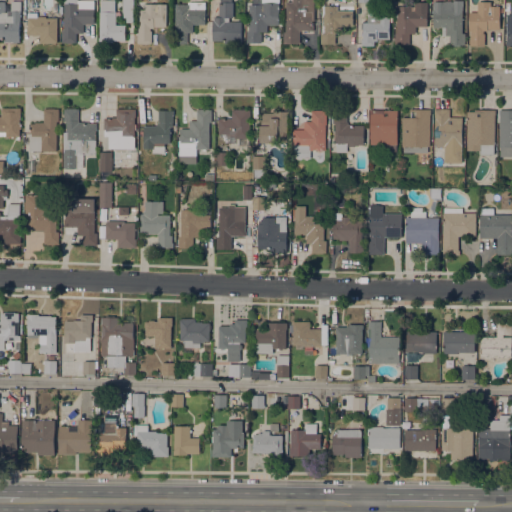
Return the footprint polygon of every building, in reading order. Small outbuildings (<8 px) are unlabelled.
[(20,41),(17,41),(17,42),(13,42),(13,41),(4,41),(4,38),(0,38),(0,1),(5,1),(5,11),(7,11),(7,10),(11,10),(11,0),(21,0),(21,11),(20,11),(20,41)] [(64,3),(77,3),(77,0),(94,0),(94,23),(83,23),(83,32),(76,32),(76,42),(61,42),(62,29),(64,29),(64,3)] [(133,0),(133,21),(126,21),(126,17),(123,17),(123,12),(122,12),(122,0),(133,0)] [(221,0),(231,0),(231,1),(233,1),(233,17),(229,17),(229,21),(241,21),(241,43),(225,43),(225,39),(223,39),(223,40),(212,40),(212,20),(214,20),(214,16),(219,16),(219,1),(221,1),(221,0)] [(279,0),(279,16),(281,16),(281,21),(279,22),(279,24),(267,24),(267,31),(261,31),(261,42),(247,42),(247,30),(249,30),(249,4),(252,4),(252,0),(279,0)] [(283,43),(283,31),(286,31),(286,1),(292,1),(292,0),(314,0),(314,20),(311,20),(311,21),(313,22),(313,29),(300,29),(300,31),(299,31),(299,43),(283,43)] [(462,0),(462,32),(465,32),(465,44),(460,44),(460,46),(454,45),(454,44),(449,44),(449,35),(445,35),(445,26),(438,26),(438,27),(433,27),(433,12),(432,12),(432,9),(433,9),(433,1),(452,1),(452,0),(462,0)] [(469,45),(469,39),(470,39),(470,30),(469,30),(469,11),(477,11),(477,0),(491,1),(490,5),(499,5),(499,12),(500,12),(500,29),(487,28),(487,30),(483,30),(483,33),(485,33),(484,45),(469,45)] [(175,4),(188,4),(188,1),(205,1),(205,24),(192,24),(193,31),(187,31),(187,43),(175,43),(175,4)] [(166,26),(154,26),(154,27),(151,27),(151,43),(137,43),(137,27),(139,27),(139,9),(144,9),(145,3),(166,3),(166,26)] [(353,25),(341,25),(341,32),(335,32),(335,43),(320,43),(321,31),(323,31),(323,5),(337,5),(339,4),(343,3),(346,3),(349,3),(350,3),(353,4),(353,25)] [(411,5),(411,10),(427,11),(427,26),(415,26),(415,33),(410,33),(410,44),(395,44),(395,32),(393,32),(393,20),(397,20),(397,5),(411,5)] [(389,38),(377,38),(377,40),(374,40),(374,45),(361,45),(361,38),(363,38),(363,21),(367,21),(367,6),(380,6),(380,16),(389,16),(389,38)] [(98,36),(99,36),(99,11),(116,11),(116,24),(125,24),(125,40),(113,40),(113,42),(98,41),(98,36)] [(26,34),(26,27),(28,27),(28,17),(27,17),(27,12),(37,12),(37,16),(48,16),(48,17),(57,17),(57,41),(55,41),(55,43),(40,42),(40,34),(26,34)] [(19,136),(16,136),(16,137),(13,137),(13,135),(0,135),(0,115),(1,115),(1,107),(21,107),(21,117),(19,117),(19,136)] [(29,133),(30,133),(30,123),(35,123),(35,121),(44,122),(44,108),(59,108),(59,121),(57,121),(56,151),(29,150),(29,133)] [(76,154),(76,167),(63,167),(63,131),(66,131),(66,120),(63,120),(64,108),(78,108),(78,120),(79,120),(79,122),(89,122),(89,123),(96,123),(96,130),(95,154),(78,154),(76,154)] [(134,148),(109,147),(109,136),(104,136),(104,129),(103,129),(103,118),(111,118),(111,116),(116,116),(116,108),(136,108),(136,116),(134,116),(134,123),(136,123),(136,129),(134,129),(134,148)] [(179,128),(189,128),(189,120),(196,120),(196,109),(200,109),(200,108),(209,109),(211,109),(211,121),(209,121),(209,148),(206,148),(206,150),(202,150),(202,148),(196,148),(196,163),(179,163),(179,128)] [(218,133),(218,118),(220,118),(220,117),(231,117),(232,109),(235,109),(235,108),(247,109),(250,109),(249,145),(236,144),(236,142),(226,142),(221,133),(218,133)] [(429,146),(427,146),(427,152),(403,151),(404,145),(402,145),(402,120),(402,116),(409,116),(410,108),(430,108),(429,146)] [(435,146),(435,117),(434,117),(434,108),(450,108),(449,116),(462,117),(461,162),(444,162),(444,146),(440,146),(435,146)] [(370,109),(397,110),(397,144),(396,144),(396,150),(383,150),(383,144),(370,144),(370,109)] [(467,111),(474,111),(474,109),(495,109),(495,113),(495,144),(494,144),(494,154),(479,154),(479,150),(467,150),(467,111)] [(511,156),(500,156),(500,146),(499,146),(499,114),(499,109),(511,109),(511,156)] [(174,110),(174,114),(173,114),(172,126),(170,126),(170,142),(165,142),(165,153),(152,152),(152,148),(143,148),(144,125),(156,125),(156,124),(159,124),(159,121),(158,121),(158,110),(174,110)] [(275,112),(275,110),(287,111),(287,141),(280,141),(280,142),(261,142),(261,112),(275,112)] [(326,123),(325,123),(325,149),(310,149),(310,157),(293,157),(293,144),(292,129),(304,129),(304,121),(311,121),(311,110),(326,110),(326,123)] [(335,151),(335,143),(334,143),(335,123),(332,123),(333,114),(332,114),(332,111),(347,111),(346,122),(347,122),(347,124),(355,124),(364,125),(363,144),(358,144),(358,145),(355,145),(355,146),(348,146),(347,151),(335,151)] [(99,151),(112,151),(112,170),(99,170),(99,151)] [(228,164),(216,164),(216,151),(228,151),(228,164)] [(252,155),(264,155),(263,177),(254,176),(254,168),(252,168),(252,155)] [(345,173),(345,181),(337,181),(337,172),(345,173)] [(112,206),(100,206),(99,181),(112,181),(112,206)] [(136,183),(136,193),(126,193),(127,183),(136,183)] [(243,184),(252,184),(252,199),(243,199),(243,184)] [(25,194),(45,194),(45,204),(56,205),(56,231),(59,231),(59,243),(44,243),(44,232),(43,232),(43,230),(33,230),(33,228),(26,228),(26,215),(25,215),(25,194)] [(264,209),(252,209),(252,196),(265,196),(264,209)] [(169,234),(172,234),(171,242),(173,242),(173,247),(165,247),(165,246),(158,246),(158,235),(157,235),(157,234),(146,233),(146,232),(140,232),(140,214),(141,214),(141,213),(143,213),(143,210),(144,210),(144,200),(163,200),(163,214),(170,214),(169,234)] [(294,205),(305,205),(305,215),(313,215),(313,217),(324,217),(324,239),(326,240),(326,252),(312,252),(312,242),(306,242),(306,233),(294,233),(294,205)] [(119,214),(119,206),(128,206),(128,214),(119,214)] [(216,248),(216,241),(218,241),(219,206),(235,207),(235,220),(245,220),(245,230),(246,230),(246,235),(235,235),(235,236),(232,236),(232,248),(216,248)] [(384,253),(368,253),(369,213),(382,213),(382,206),(400,207),(400,213),(402,213),(401,236),(384,236),(384,253)] [(438,253),(422,253),(422,242),(406,242),(406,217),(411,217),(411,211),(412,211),(412,207),(422,207),(422,211),(426,211),(426,217),(438,217),(438,253)] [(442,212),(444,212),(444,207),(462,207),(462,212),(476,212),(476,235),(458,235),(458,249),(459,249),(459,254),(453,254),(453,252),(442,252),(442,212)] [(511,254),(497,254),(497,237),(479,237),(480,213),(481,214),(481,207),(494,207),(493,213),(511,213),(511,254)] [(82,244),(82,234),(77,234),(77,226),(64,226),(64,218),(65,218),(65,208),(95,208),(94,232),(97,232),(97,245),(82,244)] [(181,209),(195,209),(195,214),(210,214),(210,229),(199,228),(198,236),(193,236),(192,247),(178,247),(178,235),(180,235),(181,209)] [(339,239),(339,238),(332,238),(333,219),(334,219),(334,212),(342,212),(342,216),(349,216),(349,220),(362,220),(362,241),(364,241),(364,252),(349,252),(349,241),(349,239),(339,239)] [(286,251),(285,251),(285,252),(277,252),(277,251),(270,251),(270,248),(258,248),(258,223),(258,220),(263,220),(263,216),(275,216),(286,216),(286,228),(286,251)] [(5,242),(5,234),(0,233),(0,217),(19,218),(19,235),(21,235),(20,243),(5,242)] [(124,220),(124,221),(135,222),(134,238),(136,238),(136,247),(118,246),(118,238),(105,238),(105,222),(107,222),(107,220),(124,220)] [(4,339),(4,350),(0,350),(0,320),(1,312),(4,312),(4,311),(15,311),(15,312),(19,312),(19,320),(18,320),(18,339),(4,339)] [(27,334),(27,332),(25,332),(25,325),(27,325),(27,317),(27,313),(38,313),(38,315),(51,315),(51,316),(56,316),(56,335),(57,335),(56,352),(39,352),(39,334),(27,334)] [(64,319),(80,320),(80,313),(93,314),(93,321),(92,321),(91,336),(85,336),(85,340),(75,339),(75,342),(64,342),(64,319)] [(172,316),(172,325),(171,325),(171,347),(155,347),(155,335),(145,335),(145,327),(144,327),(144,321),(148,321),(148,319),(155,319),(155,321),(158,321),(158,316),(172,316)] [(125,361),(136,361),(136,374),(124,374),(124,366),(107,366),(107,355),(101,355),(101,338),(102,338),(102,323),(101,323),(101,317),(119,317),(119,322),(133,322),(133,338),(134,338),(134,355),(125,355),(125,361)] [(184,346),(184,339),(180,339),(180,326),(180,318),(182,318),(182,317),(195,317),(195,321),(202,321),(202,322),(210,322),(210,330),(209,330),(209,340),(204,340),(204,341),(200,341),(200,346),(191,346),(184,346)] [(219,325),(230,325),(230,323),(235,323),(235,319),(247,319),(247,326),(245,326),(245,341),(240,341),(240,344),(242,345),(242,347),(240,349),(240,351),(228,351),(228,347),(219,347),(219,325)] [(381,337),(399,337),(399,362),(368,362),(368,320),(381,320),(381,337)] [(255,352),(256,329),(267,329),(268,321),(287,322),(287,329),(286,329),(286,348),(282,348),(282,350),(279,349),(279,348),(272,348),(272,353),(255,352)] [(322,344),(321,344),(321,346),(304,346),(304,344),(293,344),(293,324),(291,324),(291,321),(310,321),(310,328),(323,328),(323,331),(327,331),(327,343),(322,343),(322,344)] [(480,336),(497,336),(497,321),(511,321),(511,334),(503,334),(503,336),(511,336),(511,356),(494,356),(494,357),(480,357),(480,336)] [(336,353),(336,332),(335,332),(335,326),(347,326),(347,325),(349,325),(349,324),(363,324),(363,328),(362,328),(362,353),(336,353)] [(437,331),(436,353),(422,352),(422,351),(405,351),(406,331),(437,331)] [(474,331),(474,351),(457,351),(457,352),(443,352),(443,331),(474,331)] [(13,355),(18,351),(21,355),(16,359),(13,355)] [(277,354),(289,354),(288,376),(277,376),(277,354)] [(21,372),(9,372),(9,359),(21,359),(21,372)] [(22,359),(22,362),(31,363),(30,372),(21,372),(21,359),(22,359)] [(56,373),(44,373),(44,363),(42,363),(43,360),(44,360),(44,359),(56,360),(56,373)] [(95,373),(83,373),(83,360),(95,361),(95,373)] [(193,375),(193,360),(198,361),(198,362),(212,362),(212,375),(193,375)] [(174,362),(174,375),(162,375),(162,362),(174,362)] [(228,375),(228,363),(250,363),(250,376),(228,375)] [(315,364),(327,364),(327,377),(315,377),(315,364)] [(417,378),(405,378),(405,364),(417,364),(417,378)] [(474,379),(461,379),(461,364),(474,365),(474,379)] [(353,365),(365,365),(365,378),(353,378),(353,365)] [(94,391),(106,391),(106,404),(94,404),(94,391)] [(144,405),(145,405),(144,416),(134,416),(134,405),(132,405),(132,392),(144,393),(144,405)] [(183,406),(171,405),(171,393),(183,393),(183,406)] [(226,406),(214,406),(214,394),(226,394),(226,406)] [(252,394),(264,394),(264,404),(265,404),(265,407),(252,407),(252,394)] [(300,408),(288,408),(288,395),(300,395),(300,408)] [(365,409),(353,409),(353,396),(365,396),(365,409)] [(416,396),(416,397),(422,397),(422,398),(439,398),(439,408),(438,408),(438,410),(423,410),(423,408),(421,408),(421,410),(405,410),(404,397),(416,396)] [(400,424),(385,424),(385,408),(387,408),(387,397),(400,397),(400,424)] [(441,397),(455,397),(455,410),(442,411),(441,397)] [(491,411),(479,411),(479,398),(491,397),(491,411)] [(17,447),(15,447),(15,453),(0,452),(0,412),(2,412),(2,420),(9,420),(9,424),(17,424),(17,447)] [(510,446),(507,446),(507,459),(490,459),(490,457),(479,457),(478,428),(490,428),(490,419),(499,419),(499,414),(510,414),(510,446)] [(54,454),(37,454),(37,451),(22,451),(22,419),(54,419),(54,454)] [(91,451),(76,451),(76,454),(58,453),(59,425),(78,426),(78,419),(92,419),(91,451)] [(244,446),(236,446),(236,447),(231,447),(231,456),(212,456),(212,448),(213,448),(213,441),(212,441),(212,435),(213,435),(213,428),(216,428),(216,427),(218,427),(218,424),(227,424),(227,419),(242,420),(242,432),(244,432),(244,446)] [(126,449),(114,449),(114,451),(109,451),(109,457),(98,457),(98,449),(99,449),(100,432),(105,432),(105,420),(117,420),(117,424),(119,424),(119,426),(126,427),(126,449)] [(289,455),(289,447),(290,447),(291,429),(304,429),(305,423),(316,423),(316,432),(321,432),(321,448),(309,448),(309,455),(289,455)] [(150,455),(150,448),(137,448),(137,435),(134,435),(134,424),(148,424),(148,430),(157,430),(157,432),(167,432),(167,446),(169,446),(168,455),(150,455)] [(190,437),(199,437),(199,453),(187,452),(187,454),(173,454),(173,450),(174,450),(174,425),(190,425),(190,437)] [(368,447),(368,425),(383,426),(383,427),(400,427),(400,448),(368,447)] [(441,427),(473,427),(472,459),(451,459),(451,449),(441,449),(441,427)] [(404,449),(404,429),(422,429),(422,428),(436,428),(435,450),(404,449)] [(361,429),(361,456),(345,456),(345,454),(333,454),(333,434),(337,434),(337,429),(361,429)] [(252,452),(252,445),(253,445),(253,433),(258,433),(258,432),(262,432),(262,430),(270,430),(269,434),(282,434),(282,449),(283,449),(283,456),(282,456),(282,457),(272,456),(272,453),(252,452)]
